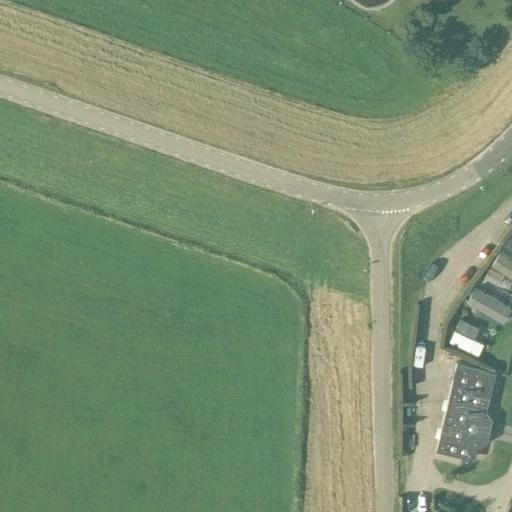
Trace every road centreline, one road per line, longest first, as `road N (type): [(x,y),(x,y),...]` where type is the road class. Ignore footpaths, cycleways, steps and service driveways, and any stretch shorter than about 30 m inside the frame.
road 1 (unclassified): [(0,86),(319,195),(377,205)]
road 2 (unclassified): [(384,511),(377,205)]
road 3 (unclassified): [(377,205),(448,188),(511,140)]
